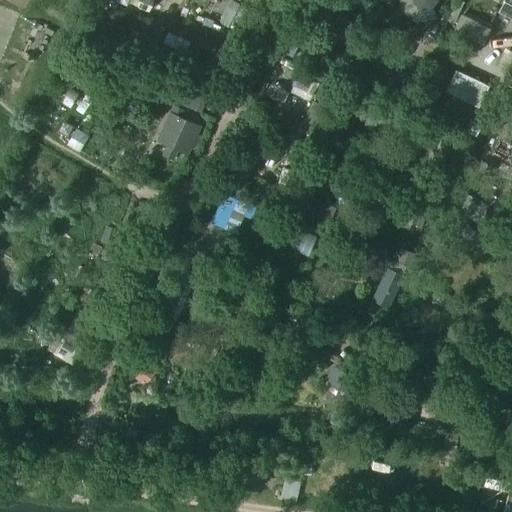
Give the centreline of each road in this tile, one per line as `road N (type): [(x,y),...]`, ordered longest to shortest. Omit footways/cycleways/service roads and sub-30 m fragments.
road 1 (track): [(160,247),(301,300),(419,325),(511,286)]
road 2 (track): [(160,247),(67,432),(69,454),(94,501)]
road 3 (track): [(160,247),(285,0)]
road 4 (track): [(0,491),(190,511)]
